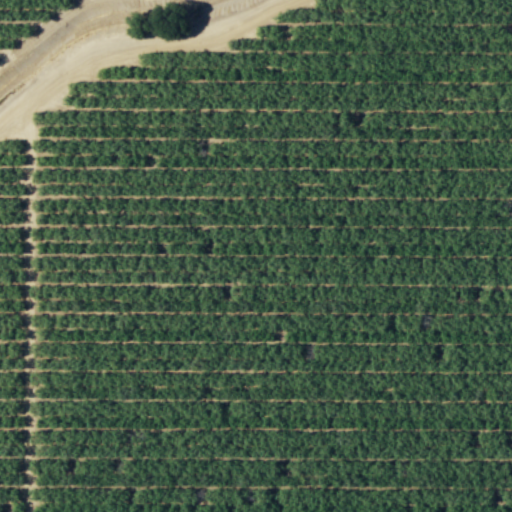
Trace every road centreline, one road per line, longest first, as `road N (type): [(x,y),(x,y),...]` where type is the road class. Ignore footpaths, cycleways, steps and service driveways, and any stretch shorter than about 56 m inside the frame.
road 1 (track): [(27,511),(32,96)]
road 2 (track): [(0,124),(107,49),(207,34),(274,0)]
